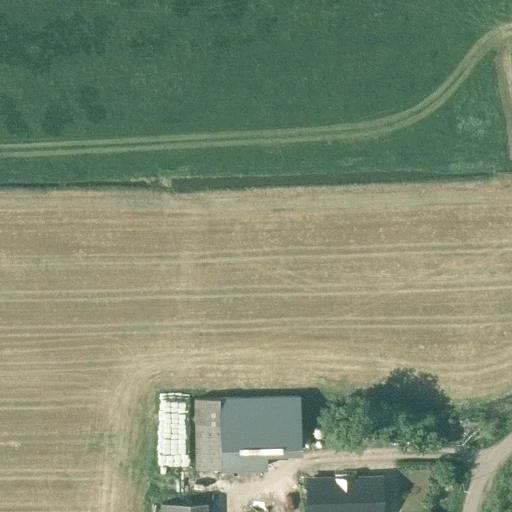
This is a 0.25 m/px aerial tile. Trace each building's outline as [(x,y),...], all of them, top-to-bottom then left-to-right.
[(298,396),(193,398),(195,468),(221,467),(257,466),(257,449),(281,449),(281,446),(299,446),(298,396)] [(162,467),(181,468),(182,443),(164,442),(162,467)] [(375,511),(375,477),(352,478),(352,477),(336,477),(336,478),(312,479),(312,511),(375,511)] [(202,511),(203,502),(161,503),(161,511),(202,511)] [(245,502),(244,511),(259,511),(261,504),(245,502)]
